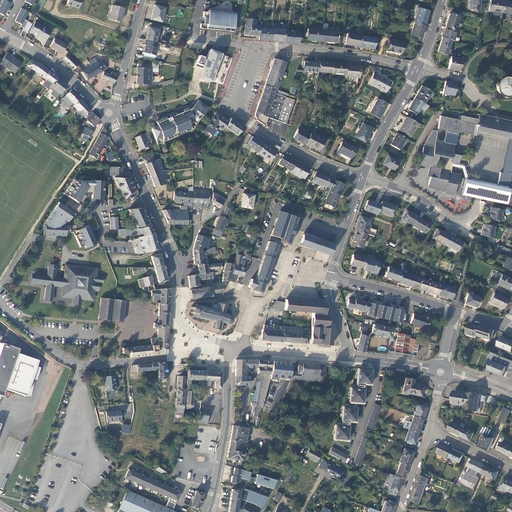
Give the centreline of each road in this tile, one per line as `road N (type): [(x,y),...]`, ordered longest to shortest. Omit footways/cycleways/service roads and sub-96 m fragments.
road 1 (unclassified): [(362,177),(287,148),(235,112),(258,46)]
road 2 (residential): [(11,317),(76,364),(185,355),(201,338)]
road 3 (residential): [(243,349),(254,303),(281,280),(303,216),(344,234)]
road 4 (unclassified): [(258,46),(420,69)]
road 5 (unclassified): [(362,177),(454,220),(471,216),(483,181)]
road 6 (secondary): [(214,488),(231,348)]
road 7 (secondary): [(108,113),(164,238)]
road 8 (secondary): [(2,35),(52,62),(108,113)]
road 9 (residential): [(332,276),(453,311)]
